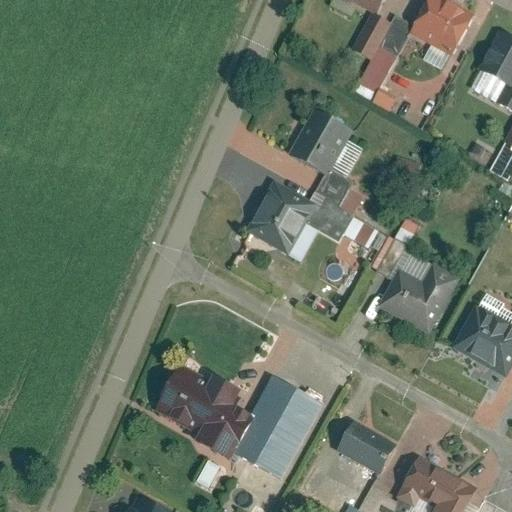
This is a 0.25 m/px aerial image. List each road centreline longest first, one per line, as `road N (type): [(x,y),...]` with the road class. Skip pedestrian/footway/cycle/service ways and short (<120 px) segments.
road 1 (residential): [(176,262),(511,451)]
road 2 (unclassified): [(287,0),(176,262)]
road 3 (unclassified): [(176,262),(66,511)]
